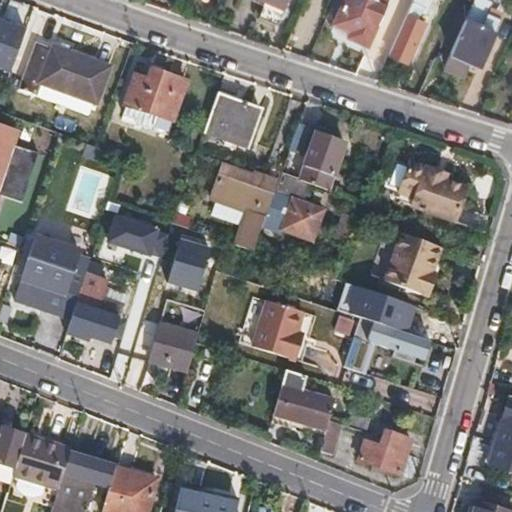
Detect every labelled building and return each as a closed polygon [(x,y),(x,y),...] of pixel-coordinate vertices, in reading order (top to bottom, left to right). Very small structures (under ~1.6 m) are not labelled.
[(265,0),(268,1),(260,17),(278,25),(286,8),(284,7),(286,0),(265,0)] [(335,0),(327,19),(355,31),(351,38),(368,46),(388,0),(335,0)] [(413,0),(389,55),(408,63),(424,25),(416,21),(422,7),(426,9),(430,0),(413,0)] [(466,22),(446,68),(464,77),(471,62),(481,66),(501,22),(488,16),(482,29),(466,22)] [(0,22),(0,70),(10,75),(26,32),(0,22)] [(39,55),(25,92),(34,96),(39,84),(97,105),(112,67),(53,46),(48,58),(39,55)] [(136,77),(125,107),(171,123),(185,84),(152,72),(148,81),(136,77)] [(262,113),(217,98),(205,132),(250,147),(262,113)] [(0,124),(0,194),(23,203),(40,154),(16,146),(21,132),(0,124)] [(300,181),(328,191),(344,145),(328,139),(331,132),(319,127),(300,181)] [(307,132),(298,129),(288,156),(297,159),(307,132)] [(409,164),(395,202),(454,223),(466,189),(444,182),(432,177),(435,171),(425,167),(424,169),(409,164)] [(447,175),(435,171),(432,177),(444,182),(447,175)] [(248,212),(236,245),(254,251),(275,194),(277,188),(257,181),(255,188),(221,176),(212,199),(248,212)] [(276,195),(264,229),(282,236),(284,231),(312,241),(323,211),(276,195)] [(163,225),(120,210),(111,238),(154,252),(155,251),(163,253),(170,229),(163,227),(163,225)] [(433,273),(442,248),(398,232),(382,279),(430,296),(438,274),(433,273)] [(36,240),(17,295),(73,314),(74,312),(83,285),(88,270),(90,262),(79,258),(80,254),(36,240)] [(180,240),(167,283),(197,291),(209,248),(180,240)] [(347,258),(343,272),(361,278),(366,265),(347,258)] [(107,276),(88,270),(83,285),(74,312),(73,314),(71,321),(67,335),(90,342),(91,338),(93,332),(113,339),(128,292),(111,286),(109,294),(102,292),(107,276)] [(245,280),(217,271),(211,291),(240,299),(245,280)] [(211,291),(206,312),(254,326),(260,305),(240,299),(211,291)] [(417,337),(426,312),(394,300),(390,312),(377,308),(372,322),(417,337)] [(352,316),(360,318),(372,322),(377,308),(358,301),(352,316)] [(332,333),(354,340),(360,318),(352,316),(340,311),(332,333)] [(354,340),(347,359),(366,365),(373,343),(394,350),(392,355),(415,363),(417,357),(424,360),(430,342),(417,337),(372,322),(360,318),(354,340)] [(35,336),(55,345),(63,327),(42,319),(35,336)] [(151,361),(189,372),(197,343),(199,337),(161,326),(151,361)] [(93,332),(91,338),(112,345),(113,339),(93,332)] [(274,414),(326,430),(329,421),(335,401),(296,390),(300,376),(286,372),(274,414)] [(372,415),(356,410),(351,425),(367,430),(372,415)] [(511,422),(506,420),(493,465),(511,470),(511,422)] [(326,430),(320,451),(334,455),(342,425),(329,421),(326,430)] [(4,425),(0,423),(0,465),(15,470),(25,437),(3,430),(4,425)] [(367,443),(361,461),(400,474),(411,441),(387,433),(382,448),(367,443)] [(70,450),(25,437),(15,470),(13,477),(58,490),(70,453),(70,450)] [(110,465),(70,453),(58,490),(53,507),(51,511),(89,511),(97,485),(103,486),(110,465)] [(116,467),(110,465),(103,486),(110,488),(116,469),(116,467)] [(148,511),(157,481),(116,469),(110,488),(103,511),(148,511)] [(184,488),(178,511),(234,511),(237,501),(184,488)] [(511,511),(478,502),(475,511),(511,511)]
